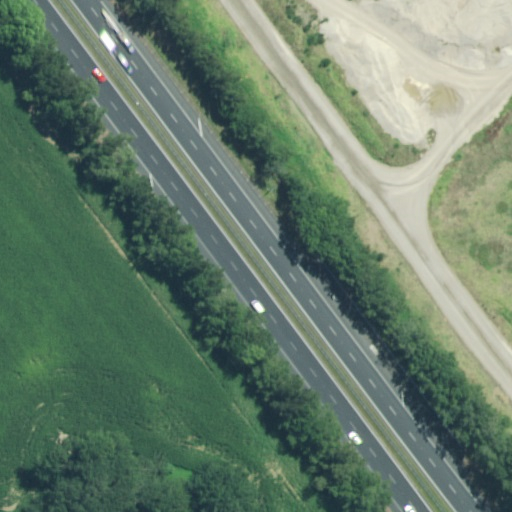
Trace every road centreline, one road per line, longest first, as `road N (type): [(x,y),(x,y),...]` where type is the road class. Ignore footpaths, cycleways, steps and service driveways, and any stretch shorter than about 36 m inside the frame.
road 1 (motorway): [(88,0),(473,511)]
road 2 (motorway): [(416,511),(39,0)]
